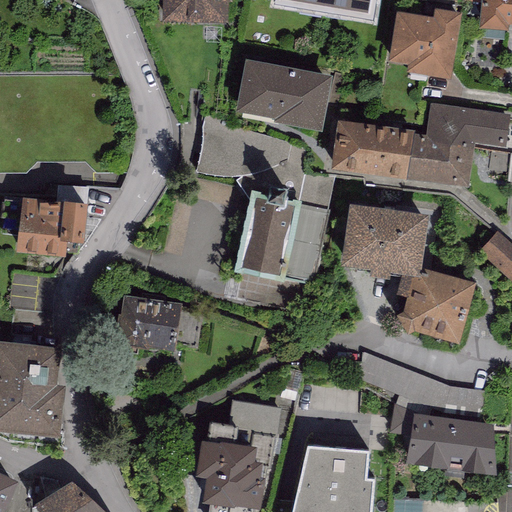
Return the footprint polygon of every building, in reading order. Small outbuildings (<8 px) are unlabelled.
[(162,0),(163,26),(227,26),(227,7),(232,7),(231,0),(162,0)] [(275,0),(274,12),(372,28),(376,0),(275,0)] [(511,0),(481,0),(477,33),(506,37),(507,30),(511,30),(511,0)] [(450,85),(461,18),(434,14),(433,24),(396,17),(388,66),(408,69),(407,78),(450,85)] [(331,83),(245,67),(235,119),(273,126),(272,130),(321,139),(331,83)] [(430,105),(425,140),(474,147),(505,151),(510,117),(430,105)] [(413,135),(336,125),(329,176),(406,186),(406,183),(413,138),(413,135)] [(245,174),(246,129),(205,128),(205,174),(245,174)] [(467,192),(474,147),(425,140),(413,138),(406,183),(467,192)] [(57,187),(56,205),(86,207),(87,189),(57,187)] [(330,212),(251,194),(232,278),(282,289),(284,282),(313,289),(330,212)] [(86,211),(21,205),(16,260),(65,265),(66,251),(82,252),(86,211)] [(428,222),(348,212),(340,273),(369,277),(368,284),(390,287),(390,280),(412,283),(420,284),(421,274),(428,222)] [(511,247),(497,235),(478,255),(511,283),(511,247)] [(476,289),(421,274),(420,284),(412,283),(403,319),(396,323),(407,343),(412,338),(458,352),(476,289)] [(180,308),(107,299),(101,348),(174,357),(180,308)] [(68,356),(0,349),(0,439),(59,446),(68,356)] [(450,389),(361,353),(360,381),(399,398),(394,408),(417,414),(429,417),(431,412),(479,419),(484,393),(450,389)] [(388,437),(411,439),(415,417),(417,414),(394,408),(388,437)] [(495,481),(492,428),(415,417),(411,439),(405,470),(495,481)] [(218,451),(201,449),(195,483),(206,484),(202,510),(208,511),(260,511),(264,486),(259,485),(262,470),(254,468),(256,454),(219,448),(218,451)] [(369,459),(307,454),(293,511),(371,511),(374,487),(366,487),(369,459)] [(0,511),(8,511),(18,491),(0,482),(0,511)] [(97,511),(72,489),(34,511),(97,511)] [(421,511),(422,504),(392,502),(390,511),(421,511)]
